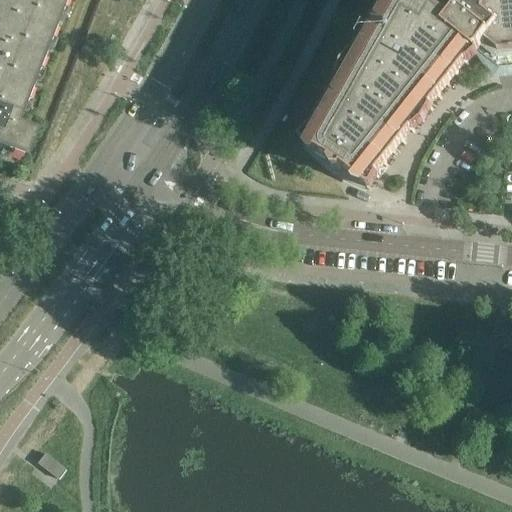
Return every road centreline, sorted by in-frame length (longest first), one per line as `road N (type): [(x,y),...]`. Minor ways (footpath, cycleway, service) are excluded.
road 1 (tertiary): [(511,256),(242,222),(155,172)]
road 2 (secondary): [(0,385),(155,172)]
road 3 (secondary): [(120,146),(0,305)]
road 4 (secondary): [(155,172),(252,0)]
road 5 (secondary): [(203,0),(120,146)]
